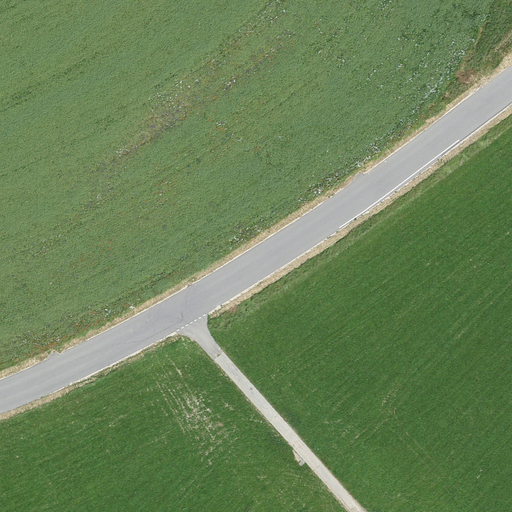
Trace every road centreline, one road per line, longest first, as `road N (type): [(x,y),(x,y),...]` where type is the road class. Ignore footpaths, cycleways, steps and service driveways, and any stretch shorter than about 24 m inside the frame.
road 1 (tertiary): [(0,394),(181,304),(421,151),(511,82)]
road 2 (track): [(181,304),(362,511)]
